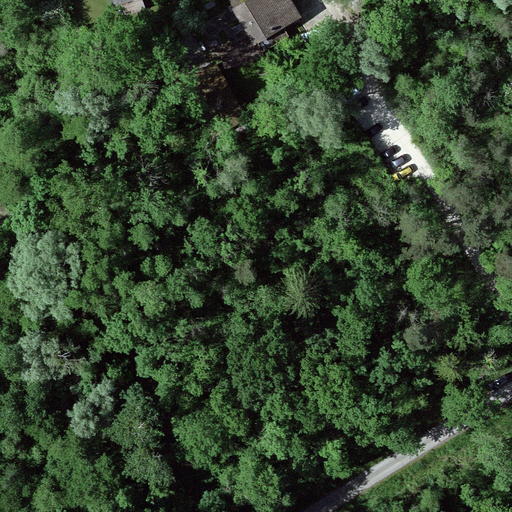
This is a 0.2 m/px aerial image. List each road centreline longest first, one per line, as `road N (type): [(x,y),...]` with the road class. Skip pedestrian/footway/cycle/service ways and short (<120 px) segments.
road 1 (track): [(511,310),(397,131),(328,0)]
road 2 (track): [(214,511),(177,429),(20,218)]
road 3 (residential): [(511,390),(314,511)]
